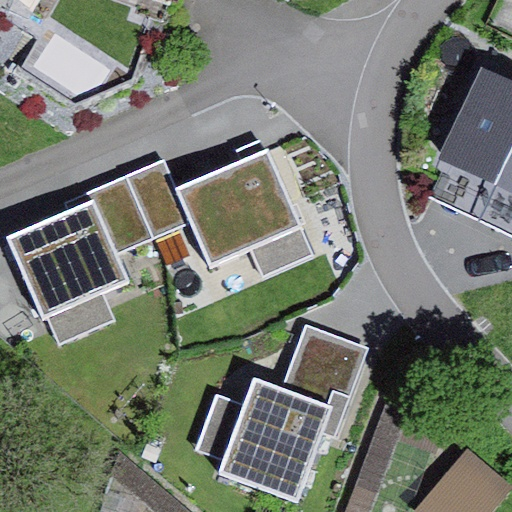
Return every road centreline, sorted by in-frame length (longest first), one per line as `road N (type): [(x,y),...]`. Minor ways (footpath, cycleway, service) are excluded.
road 1 (residential): [(511,424),(399,252),(342,74)]
road 2 (residential): [(0,186),(83,154),(252,63),(342,74)]
